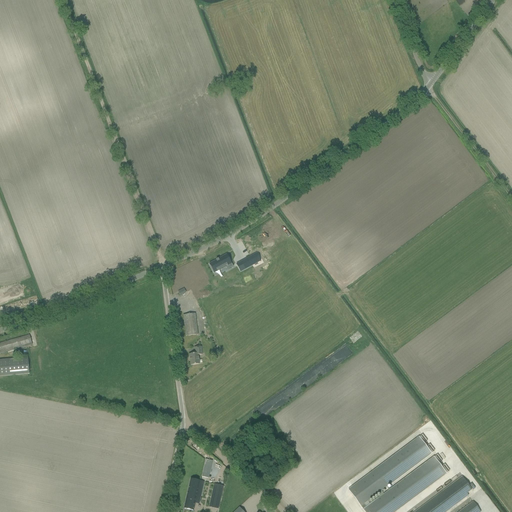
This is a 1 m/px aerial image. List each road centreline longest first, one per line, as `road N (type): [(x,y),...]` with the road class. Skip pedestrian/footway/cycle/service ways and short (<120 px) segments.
road 1 (unclassified): [(161,266),(283,199),(427,89)]
road 2 (track): [(164,265),(65,0)]
road 3 (unclassified): [(0,330),(161,266)]
road 4 (unclassified): [(182,425),(161,266)]
road 5 (track): [(427,89),(511,198)]
road 6 (unclassified): [(281,511),(182,425)]
